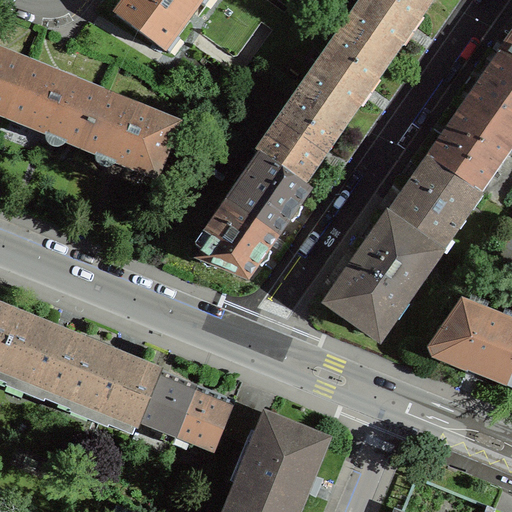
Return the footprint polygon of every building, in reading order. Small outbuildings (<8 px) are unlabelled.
[(127,0),(116,15),(170,53),(180,40),(175,36),(200,3),(205,6),(209,0),(127,0)] [(310,189),(302,183),(320,157),(362,97),(407,33),(429,0),(366,0),(259,153),(267,159),(257,173),(250,168),(237,186),(244,191),(235,205),(225,218),(218,214),(206,232),(213,237),(198,258),(248,278),(260,261),(291,217),(310,189)] [(511,39),(484,77),(441,142),(430,158),(474,188),(511,132),(511,39)] [(64,142),(81,148),(98,155),(98,158),(98,161),(100,163),(102,165),(105,166),(107,166),(110,165),(113,164),(114,162),(134,170),(157,179),(176,132),(160,126),(162,122),(142,113),(143,109),(139,107),(137,112),(117,103),(115,107),(100,101),(85,95),(87,91),(67,83),(69,78),(64,76),(63,81),(42,73),(41,77),(26,71),(13,66),(14,62),(0,55),(0,115),(6,118),(28,127),(48,135),(48,138),(48,141),(50,143),(52,145),(55,146),(57,146),(60,145),(63,144),(64,142)] [(430,158),(415,179),(346,277),(328,303),(379,338),(394,318),(389,315),(400,298),(405,302),(429,267),(423,263),(434,248),(445,235),(450,238),(471,208),(465,203),(474,188),(430,158)] [(511,231),(487,268),(511,277),(511,231)] [(469,368),(507,384),(507,383),(511,370),(511,320),(464,301),(430,349),(433,356),(439,358),(468,370),(469,368)] [(0,368),(138,425),(140,420),(159,372),(109,351),(39,322),(0,306),(0,368)] [(161,436),(160,439),(186,449),(189,441),(214,451),(221,433),(233,403),(203,389),(165,374),(159,372),(140,420),(157,427),(154,433),(161,436)] [(235,470),(243,473),(226,511),(296,511),(305,491),(326,440),(233,403),(221,433),(246,443),(235,470)]
